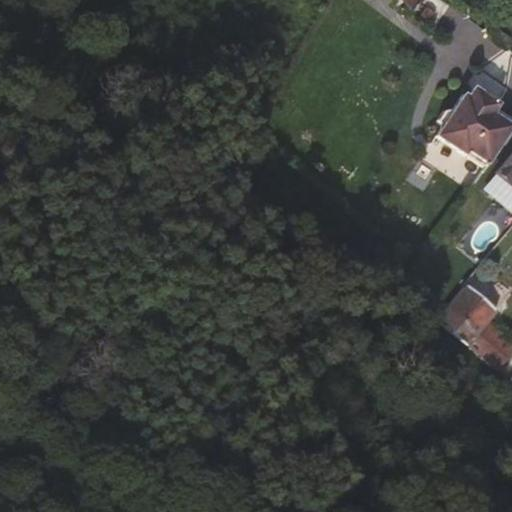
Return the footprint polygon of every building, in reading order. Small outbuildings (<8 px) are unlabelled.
[(401,0),(413,9),(419,0),(401,0)] [(465,153),(484,166),(509,128),(490,115),(496,106),(471,90),(464,99),(461,97),(450,113),(442,113),(435,122),(438,131),(433,138),(462,157),(465,153)] [(511,187),(511,154),(496,173),(511,187)] [(483,306),(461,288),(456,295),(477,312),(483,306)] [(483,323),(492,313),(483,306),(477,312),(456,295),(435,320),(466,345),(483,323)] [(498,371),(511,353),(511,346),(483,323),(466,345),(498,371)]
